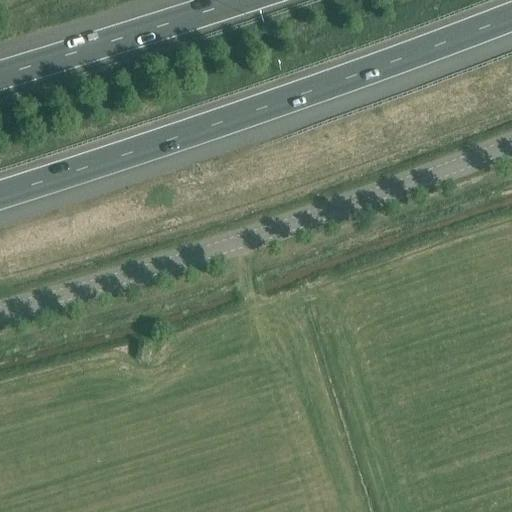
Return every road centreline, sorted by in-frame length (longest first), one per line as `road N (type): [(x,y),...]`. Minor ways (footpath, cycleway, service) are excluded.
road 1 (motorway): [(0,194),(511,16)]
road 2 (unclassified): [(0,312),(141,273),(511,145)]
road 3 (motorway): [(237,0),(0,75)]
